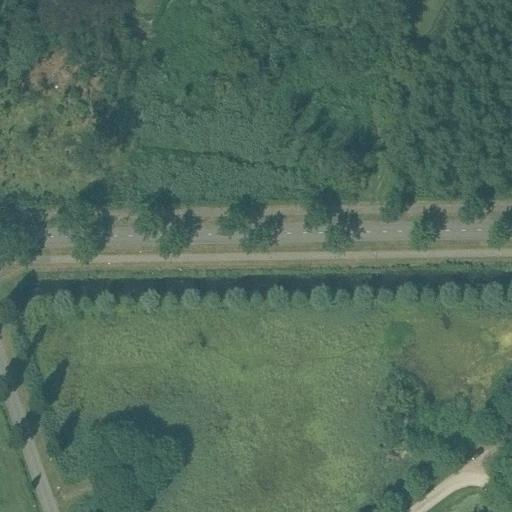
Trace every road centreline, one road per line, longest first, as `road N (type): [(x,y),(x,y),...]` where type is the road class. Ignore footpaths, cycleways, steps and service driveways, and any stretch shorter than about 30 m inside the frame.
road 1 (unclassified): [(0,237),(511,232)]
road 2 (unclassified): [(46,511),(0,375)]
